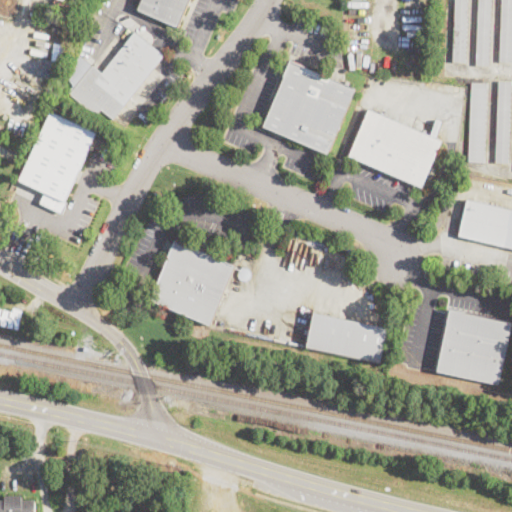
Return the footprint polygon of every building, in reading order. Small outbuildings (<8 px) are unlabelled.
[(189,0),(178,27),(139,9),(142,0),(189,0)] [(467,0),(466,63),(453,62),(455,0),(467,0)] [(490,0),(488,66),(476,65),(479,0),(490,0)] [(511,0),(511,63),(500,62),(502,0),(511,0)] [(114,120),(102,110),(99,113),(87,108),(70,94),(93,65),(103,73),(136,32),(165,56),(114,120)] [(357,89),(329,154),(264,126),(285,77),(284,77),(291,60),(357,89)] [(511,81),(509,162),(496,161),(499,81),(511,81)] [(488,83),(485,163),(469,162),(472,83),(488,83)] [(422,187),(350,156),(370,110),(442,141),(422,187)] [(63,213),(41,203),(46,192),(20,179),(52,111),(97,133),(65,201),(68,202),(63,213)] [(511,209),(511,248),(459,236),(468,199),(511,209)] [(236,265),(211,325),(151,301),(175,240),(236,265)] [(22,310),(19,329),(0,325),(0,309),(13,312),(14,309),(22,310)] [(511,323),(499,384),(438,371),(451,310),(511,323)] [(388,328),(381,363),(307,347),(314,313),(388,328)] [(22,496),(22,500),(35,500),(35,511),(0,511),(0,501),(4,501),(4,496),(22,496)]
